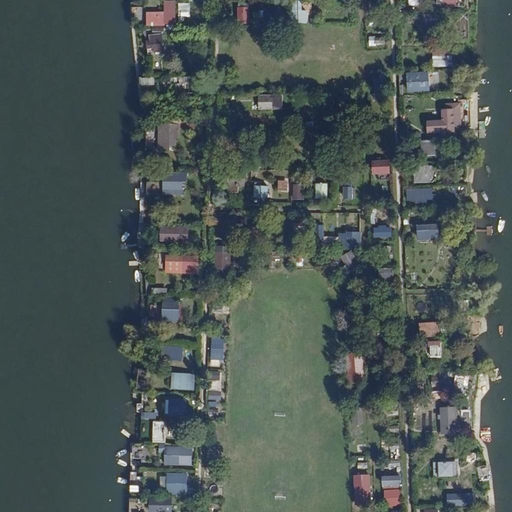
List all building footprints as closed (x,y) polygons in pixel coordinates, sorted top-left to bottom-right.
[(297,7),(297,0),(290,0),(290,25),(301,25),(301,7),(297,7)] [(381,2),(373,3),(373,10),(381,10),(381,2)] [(189,4),(180,4),(180,19),(189,19),(189,4)] [(443,17),(422,17),(422,28),(430,28),(430,37),(444,37),(443,17)] [(382,19),(373,20),(373,27),(382,27),(382,19)] [(152,37),(148,37),(148,45),(154,45),(154,48),(164,48),(164,39),(152,39),(152,37)] [(452,52),(433,52),(433,67),(453,67),(452,52)] [(431,93),(430,74),(408,76),(409,94),(431,93)] [(154,78),(139,78),(140,86),(154,85),(154,78)] [(194,93),(194,83),(184,83),(183,92),(194,93)] [(282,110),(283,96),(258,95),(258,109),(282,110)] [(445,114),(440,114),(440,125),(429,125),(429,135),(451,135),(451,128),(459,128),(458,107),(445,107),(445,114)] [(176,148),(176,127),(159,127),(159,148),(176,148)] [(435,141),(421,142),(421,157),(435,157),(435,141)] [(390,164),(373,164),(373,177),(390,177),(390,164)] [(428,167),(416,168),(416,179),(429,179),(428,167)] [(180,177),(180,173),(169,173),(169,180),(167,180),(167,184),(169,184),(169,190),(179,190),(179,182),(186,182),(186,177),(180,177)] [(278,181),(277,191),(287,192),(288,181),(278,181)] [(266,189),(256,188),(256,198),(266,199),(266,189)] [(326,188),(318,188),(317,202),(326,202),(326,188)] [(432,190),(417,190),(417,199),(433,199),(432,190)] [(307,224),(299,216),(295,220),(298,224),(297,225),(301,230),(307,224)] [(440,227),(417,228),(417,243),(440,242),(440,227)] [(172,230),(166,230),(165,240),(172,241),(172,238),(179,238),(179,232),(172,232),(172,230)] [(361,235),(340,234),(339,249),(360,250),(361,235)] [(390,246),(384,246),(384,251),(382,251),(382,258),(392,258),(392,251),(391,251),(390,246)] [(227,254),(219,254),(218,269),(215,269),(215,281),(227,282),(227,254)] [(180,257),(165,256),(165,258),(160,258),(159,266),(165,266),(164,267),(179,268),(180,257)] [(301,257),(292,256),(292,264),(295,264),(295,266),(301,266),(301,257)] [(277,264),(278,257),(267,257),(267,266),(274,266),(274,264),(277,264)] [(353,262),(349,258),(344,264),(347,267),(353,262)] [(393,267),(380,267),(380,279),(393,279),(393,267)] [(393,286),(384,286),(384,294),(393,294),(393,286)] [(169,299),(169,297),(164,297),(164,303),(162,303),(161,315),(167,316),(167,318),(175,318),(177,299),(169,299)] [(441,339),(441,324),(424,324),(424,339),(431,339),(437,339),(441,339)] [(395,338),(386,338),(386,346),(395,346),(395,338)] [(425,343),(425,357),(441,357),(441,343),(437,343),(437,339),(431,339),(431,343),(425,343)] [(211,354),(222,355),(223,344),(211,343),(211,354)] [(222,357),(222,355),(211,354),(211,365),(217,365),(217,357),(222,357)] [(396,372),(387,372),(387,379),(388,379),(388,385),(395,384),(395,379),(396,379),(396,372)] [(452,377),(435,377),(435,385),(447,385),(447,382),(452,382),(452,377)] [(186,380),(172,380),(172,391),(185,392),(186,380)] [(184,405),(170,404),(169,417),(183,418),(184,405)] [(389,409),(387,409),(387,417),(397,417),(397,409),(395,409),(395,404),(389,404),(389,409)] [(455,416),(444,416),(444,428),(455,428),(455,416)] [(398,423),(384,424),(384,432),(398,431),(398,423)] [(165,425),(152,425),(151,444),(164,444),(165,425)] [(177,467),(177,472),(188,473),(189,452),(169,451),(168,467),(177,467)] [(399,459),(390,459),(390,467),(399,467),(399,459)] [(458,463),(442,464),(442,475),(458,474),(458,463)] [(188,473),(177,472),(177,485),(188,486),(188,473)] [(473,504),(473,493),(465,494),(466,495),(448,496),(448,503),(466,502),(466,504),(473,504)] [(400,494),(385,494),(385,502),(400,501),(400,494)] [(168,511),(169,497),(155,497),(154,510),(168,511)]
